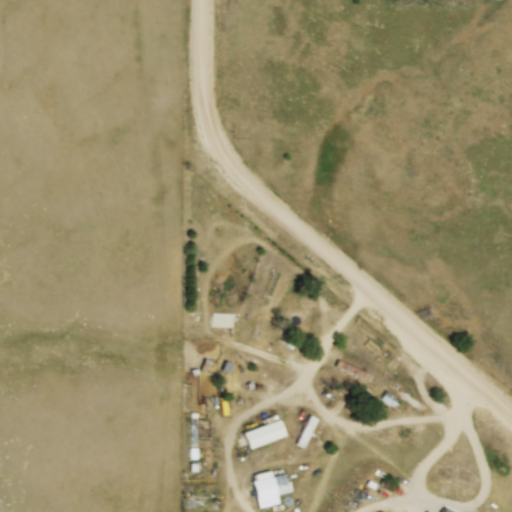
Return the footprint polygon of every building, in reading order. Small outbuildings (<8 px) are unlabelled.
[(209,327),(231,327),(231,312),(209,312),(209,327)] [(331,366),(361,379),(364,373),(334,360),(331,366)] [(328,366),(323,373),(354,388),(359,379),(328,366)] [(285,449),(291,453),(305,426),(299,422),(285,449)] [(232,440),(238,455),(275,440),(269,425),(232,440)] [(448,482),(450,476),(441,472),(438,479),(430,475),(427,484),(472,503),(476,493),(448,482)] [(273,493),(286,492),(285,475),(272,475),(273,493)] [(241,490),(245,507),(278,499),(275,482),(256,486),(255,480),(247,482),(249,488),(241,490)]
